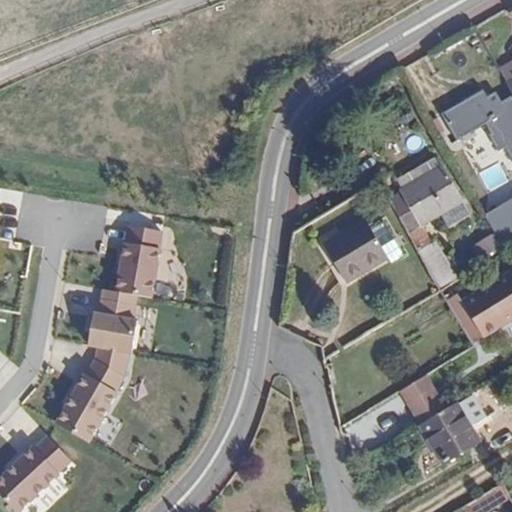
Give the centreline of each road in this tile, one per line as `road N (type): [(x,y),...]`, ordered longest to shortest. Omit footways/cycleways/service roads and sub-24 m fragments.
road 1 (secondary): [(460,0),(326,84),(292,119),(277,165),(251,346)]
road 2 (residential): [(344,511),(308,369),(251,346)]
road 3 (track): [(185,0),(0,74)]
road 4 (residential): [(0,403),(32,366),(57,226)]
road 5 (secondary): [(251,346),(241,407),(219,454),(167,511)]
